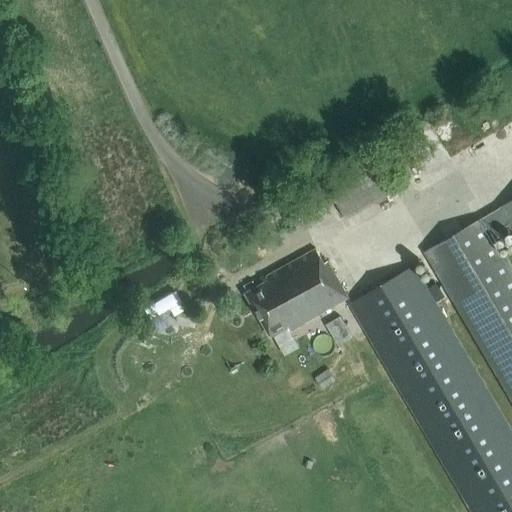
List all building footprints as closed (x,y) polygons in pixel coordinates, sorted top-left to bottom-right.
[(346,220),(398,189),(376,152),(291,203),(302,221),(335,201),(346,220)] [(489,237),(510,225),(511,228),(511,202),(480,221),(489,237)] [(489,237),(480,221),(430,250),(426,252),(511,400),(511,268),(505,257),(502,259),(489,237)] [(270,333),(286,324),(289,330),(347,298),(328,261),(325,262),(317,248),(266,276),(269,282),(248,293),(270,333)] [(511,511),(511,433),(414,266),(349,302),(470,511),(511,511)] [(168,308),(173,316),(185,309),(174,291),(143,309),(149,319),(168,308)] [(352,338),(339,316),(325,325),(337,346),(352,338)]
